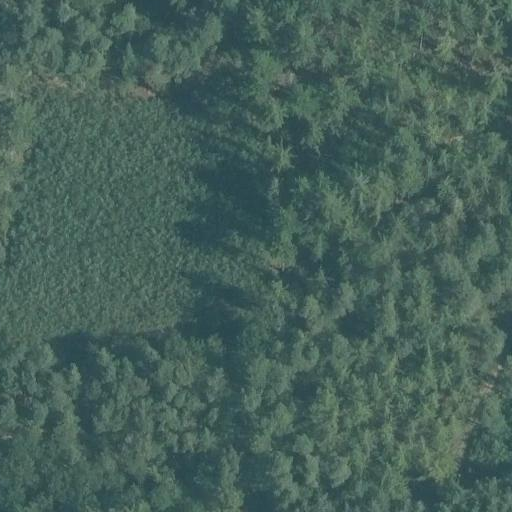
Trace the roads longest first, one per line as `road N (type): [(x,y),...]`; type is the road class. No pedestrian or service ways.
road 1 (track): [(16,0),(200,28),(245,28),(312,0)]
road 2 (track): [(442,511),(511,346)]
